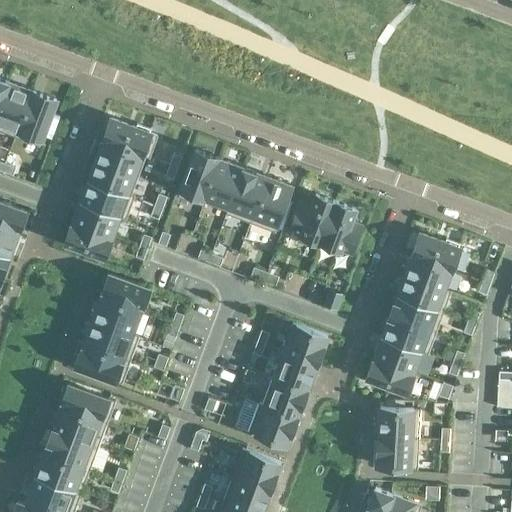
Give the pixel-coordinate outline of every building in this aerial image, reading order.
[(0,77),(0,103),(8,80),(0,77)] [(8,80),(0,103),(0,129),(15,135),(32,89),(8,80)] [(32,89),(15,135),(39,144),(57,98),(32,89)] [(111,117),(103,139),(146,154),(145,155),(149,157),(157,134),(149,131),(150,127),(137,122),(135,126),(111,117)] [(138,175),(145,155),(146,154),(103,139),(95,159),(138,175)] [(206,197),(220,157),(196,148),(179,195),(202,204),(202,203),(204,204),(207,197),(206,197)] [(177,166),(181,155),(174,152),(170,163),(177,166)] [(229,206),(244,166),(220,157),(206,197),(207,197),(228,205),(229,206)] [(131,194),(138,175),(95,159),(88,179),(131,195),(131,194)] [(5,162),(2,170),(13,174),(16,167),(5,162)] [(173,177),(177,166),(170,163),(166,175),(173,177)] [(251,221),(268,175),(244,166),(229,206),(228,205),(226,212),(251,221)] [(292,184),(268,175),(251,221),(275,230),(292,184)] [(134,195),(131,194),(131,195),(88,179),(80,200),(120,214),(120,215),(126,217),(134,195)] [(162,207),(166,196),(159,193),(155,204),(162,207)] [(320,244),(336,201),(316,193),(311,206),(300,202),(290,229),(301,233),(298,240),(319,248),(321,244),(320,244)] [(0,200),(0,226),(18,233),(26,210),(0,200)] [(113,234),(120,215),(120,214),(80,200),(73,220),(113,234)] [(352,252),(361,225),(351,221),(356,208),(336,201),(320,244),(321,244),(340,251),(341,248),(352,252)] [(158,218),(162,207),(155,204),(151,215),(158,218)] [(105,256),(113,234),(73,220),(65,241),(105,256)] [(0,252),(9,256),(18,233),(0,226),(0,252)] [(158,242),(166,245),(170,234),(163,231),(158,242)] [(458,246),(460,242),(446,237),(444,241),(420,232),(412,253),(452,267),(460,247),(458,246)] [(147,247),(152,236),(144,234),(140,245),(147,247)] [(143,258),(147,247),(140,245),(136,256),(143,258)] [(209,261),(212,253),(201,249),(198,257),(209,261)] [(9,256),(0,252),(0,277),(1,278),(9,256)] [(220,265),(223,257),(212,253),(209,261),(220,265)] [(444,287),(451,269),(452,267),(412,253),(405,273),(444,288),(444,287)] [(263,280),(266,273),(253,268),(251,276),(263,280)] [(490,282),(494,271),(487,268),(483,279),(490,282)] [(140,311),(149,287),(110,272),(101,296),(140,311)] [(275,285),(278,277),(266,273),(263,280),(275,285)] [(451,290),(444,287),(444,288),(405,273),(397,294),(443,311),(451,290)] [(486,293),(490,282),(483,279),(479,291),(486,293)] [(326,304),(335,307),(340,294),(331,291),(326,304)] [(436,331),(443,311),(397,294),(389,314),(436,331)] [(132,332),(140,311),(101,296),(93,318),(132,333),(132,332)] [(475,323),(479,312),(472,309),(468,320),(475,323)] [(180,325),(184,314),(176,311),(172,322),(180,325)] [(428,352),(436,331),(389,314),(382,335),(421,349),(421,350),(428,352)] [(139,335),(132,332),(132,333),(93,318),(84,341),(130,358),(139,335)] [(471,334),(475,323),(468,320),(464,331),(471,334)] [(175,336),(180,325),(172,322),(168,333),(175,336)] [(293,322),(282,349),(318,363),(328,335),(293,322)] [(265,343),(269,332),(261,329),(257,340),(265,343)] [(414,370),(421,350),(421,349),(382,335),(374,356),(414,370)] [(261,354),(265,343),(257,340),(253,351),(261,354)] [(128,364),(130,358),(84,341),(76,365),(122,382),(128,365),(128,364)] [(308,390),(318,363),(282,349),(272,376),(308,390)] [(464,353),(457,350),(453,361),(460,364),(464,353)] [(163,369),(168,356),(160,354),(156,366),(163,369)] [(407,390),(413,374),(412,373),(414,370),(374,356),(367,376),(369,376),(367,381),(379,385),(381,381),(407,390)] [(456,375),(460,364),(453,361),(448,372),(456,375)] [(243,379),(251,381),(255,370),(248,367),(243,379)] [(511,379),(511,371),(499,370),(499,378),(511,379)] [(298,416),(308,390),(272,376),(263,402),(263,403),(298,416)] [(446,397),(451,384),(443,381),(439,394),(446,397)] [(116,400),(69,383),(60,406),(107,423),(116,400)] [(179,400),(184,388),(177,385),(172,398),(179,400)] [(212,411),(216,399),(209,397),(205,408),(212,411)] [(288,445),(298,416),(263,403),(263,402),(260,401),(249,430),(288,445)] [(98,446),(107,423),(60,406),(52,429),(98,446)] [(412,436),(414,407),(380,406),(379,435),(412,437),(412,436)] [(163,423),(158,435),(166,438),(170,426),(163,423)] [(450,439),(450,427),(442,427),(441,439),(450,439)] [(90,468),(98,446),(52,429),(44,451),(90,468)] [(134,449),(138,436),(131,434),(126,447),(134,449)] [(418,467),(419,437),(412,436),(412,437),(379,435),(377,465),(418,467)] [(198,450),(202,438),(195,436),(191,447),(198,450)] [(449,451),(450,439),(441,439),(441,450),(449,451)] [(243,447),(232,475),(271,489),(281,461),(243,447)] [(82,491),(90,468),(44,451),(36,474),(82,491)] [(122,480),(126,469),(119,467),(115,478),(122,480)] [(69,511),(73,511),(82,491),(36,474),(27,496),(69,511)] [(249,511),(262,511),(271,489),(232,475),(222,502),(249,511)] [(118,491),(122,480),(115,478),(111,489),(118,491)] [(208,497),(212,486),(205,483),(201,494),(208,497)] [(418,511),(421,503),(392,493),(392,492),(375,486),(367,509),(374,511),(418,511)] [(204,508),(208,497),(201,494),(197,505),(204,508)] [(69,511),(27,496),(25,503),(18,500),(13,511),(69,511)] [(249,511),(222,502),(218,511),(249,511)]
